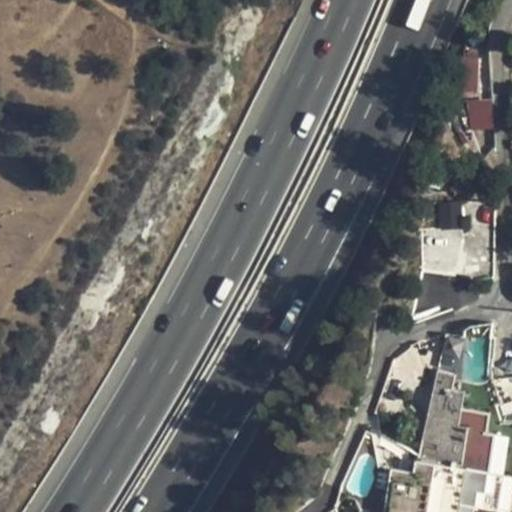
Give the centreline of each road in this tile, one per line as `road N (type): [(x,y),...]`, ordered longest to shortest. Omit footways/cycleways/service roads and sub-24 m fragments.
road 1 (motorway): [(343,0),(191,312),(70,511)]
road 2 (motorway): [(153,511),(340,184),(422,0)]
